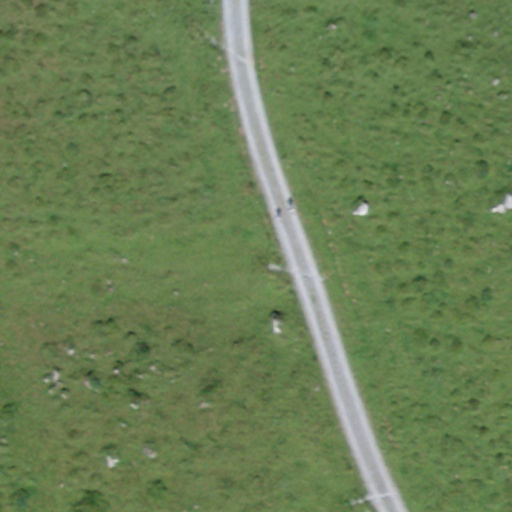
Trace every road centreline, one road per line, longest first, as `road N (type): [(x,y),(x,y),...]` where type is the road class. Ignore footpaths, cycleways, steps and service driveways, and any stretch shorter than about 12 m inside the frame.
road 1 (track): [(253,0),(347,388)]
road 2 (track): [(383,511),(347,388)]
